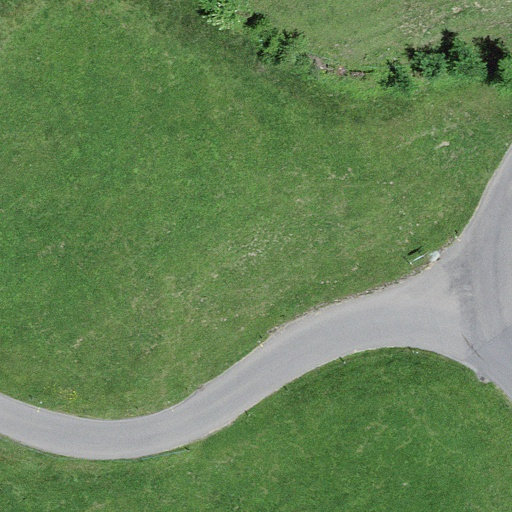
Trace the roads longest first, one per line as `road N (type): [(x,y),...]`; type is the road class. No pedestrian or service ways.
road 1 (unclassified): [(472,307),(355,326),(184,426),(128,440),(77,439),(0,415)]
road 2 (residential): [(511,186),(472,307)]
